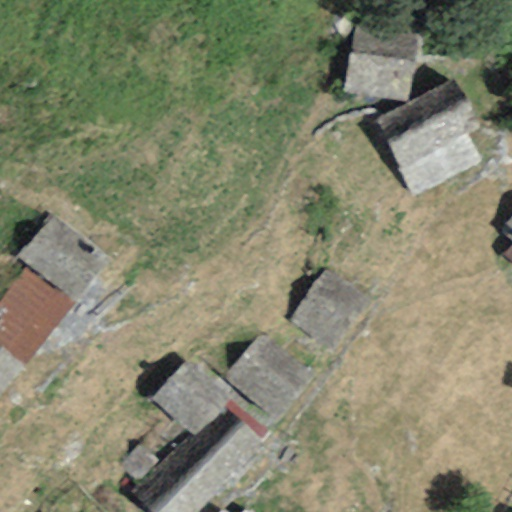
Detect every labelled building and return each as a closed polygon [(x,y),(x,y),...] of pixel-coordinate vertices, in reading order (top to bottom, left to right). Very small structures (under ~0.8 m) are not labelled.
[(420,32),(357,22),(346,94),(408,104),(420,32)] [(454,85),(378,124),(403,171),(478,131),(454,85)] [(511,217),(499,231),(511,243),(511,251),(505,258),(511,264),(511,217)] [(53,220),(21,256),(32,267),(77,307),(110,271),(53,220)] [(77,307),(32,267),(0,302),(0,344),(0,345),(25,366),(77,307)] [(327,272),(289,321),(332,354),(370,305),(327,272)] [(263,338),(224,383),(272,425),(311,381),(263,338)] [(0,393),(25,366),(0,345),(0,344),(0,393)] [(190,363),(154,401),(193,439),(230,401),(190,363)] [(202,511),(266,448),(237,421),(148,511),(202,511)]
